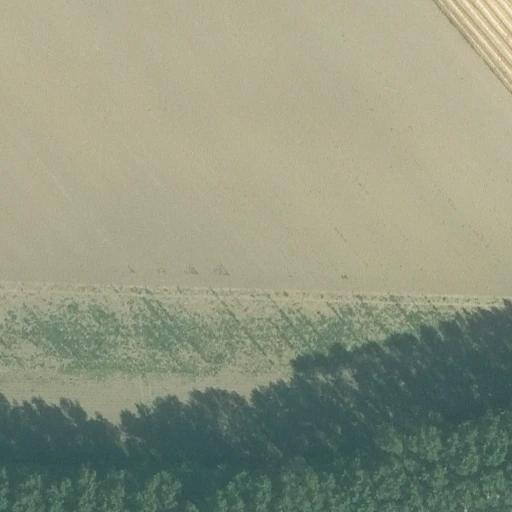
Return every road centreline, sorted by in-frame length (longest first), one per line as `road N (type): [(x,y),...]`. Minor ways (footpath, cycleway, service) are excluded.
road 1 (track): [(343,511),(342,504),(511,453)]
road 2 (track): [(0,506),(168,511)]
